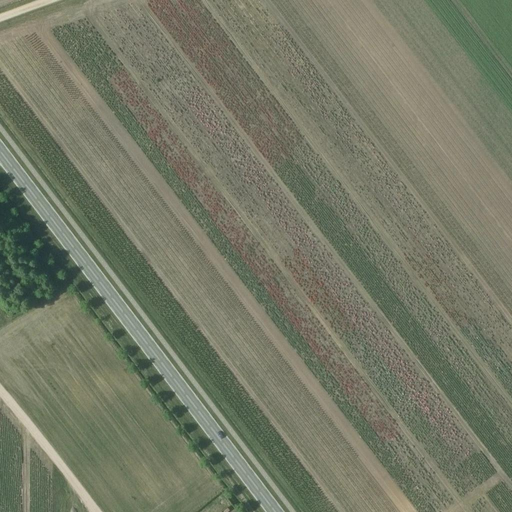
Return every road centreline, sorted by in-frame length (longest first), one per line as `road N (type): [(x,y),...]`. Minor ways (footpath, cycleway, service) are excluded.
road 1 (primary): [(274,511),(0,150)]
road 2 (unknown): [(0,387),(99,511)]
